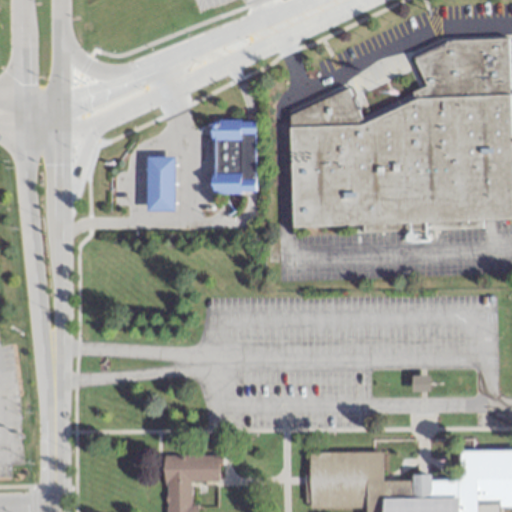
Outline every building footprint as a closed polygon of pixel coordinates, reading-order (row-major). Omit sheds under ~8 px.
[(511,219),(511,148),(510,67),(510,65),(509,40),(509,39),(453,40),(413,55),(414,58),(424,87),(412,91),(412,102),(360,122),(347,89),(288,112),(291,225),(511,219)] [(253,192),(253,119),(210,119),(210,192),(253,192)] [(146,211),(172,211),(172,156),(146,156),(146,211)] [(477,511),(477,508),(511,507),(511,450),(459,451),(460,481),(430,481),(430,475),(411,475),(411,481),(383,481),(383,452),(308,453),(308,509),(365,508),(365,511),(477,511)] [(190,505),(189,482),(218,481),(218,455),(164,456),(163,511),(195,511),(195,505),(190,505)]
